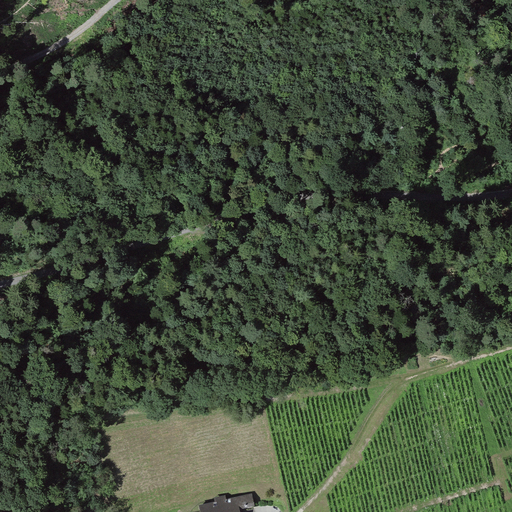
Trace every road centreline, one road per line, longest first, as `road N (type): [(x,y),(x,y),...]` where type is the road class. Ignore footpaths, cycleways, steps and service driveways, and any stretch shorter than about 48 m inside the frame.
road 1 (track): [(0,282),(283,196),(511,192)]
road 2 (track): [(0,73),(68,42),(116,0)]
